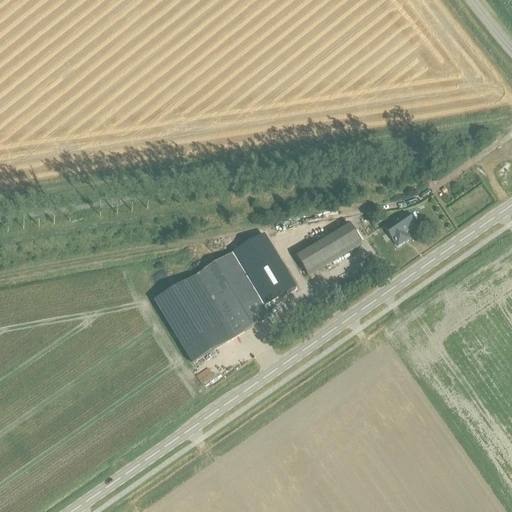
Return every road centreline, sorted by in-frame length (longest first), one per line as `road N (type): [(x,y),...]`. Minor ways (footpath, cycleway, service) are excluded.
road 1 (tertiary): [(71,511),(511,205)]
road 2 (track): [(0,277),(374,207)]
